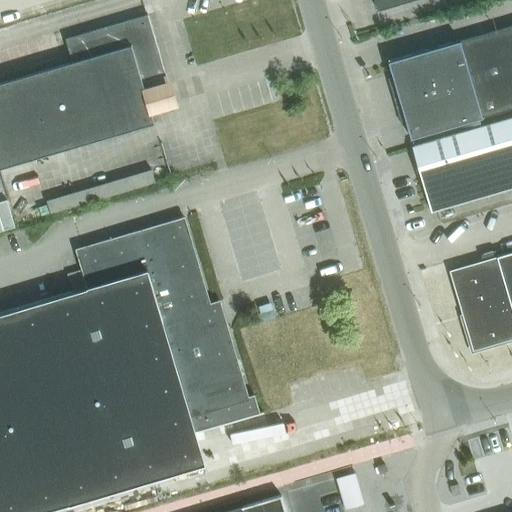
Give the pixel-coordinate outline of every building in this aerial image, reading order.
[(409,0),(373,0),(377,10),(409,0)] [(147,14),(146,14),(65,38),(71,61),(0,81),(0,166),(154,122),(142,81),(164,74),(147,14)] [(511,24),(391,60),(388,61),(410,137),(511,107),(511,24)] [(511,187),(511,116),(413,146),(417,161),(431,211),(511,187)] [(155,182),(151,169),(46,200),(49,213),(155,182)] [(6,200),(0,201),(0,220),(3,230),(14,226),(6,200)] [(11,310),(0,313),(0,511),(37,511),(68,503),(68,504),(204,464),(195,434),(195,433),(259,413),(253,395),(247,397),(228,331),(227,329),(218,332),(209,304),(209,303),(184,217),(85,246),(76,249),(82,269),(88,287),(72,291),(11,310)] [(511,251),(449,270),(464,322),(472,350),(511,338),(511,251)] [(384,464),(377,466),(379,473),(386,471),(384,464)] [(359,466),(340,470),(346,502),(365,498),(359,466)] [(448,489),(445,480),(439,481),(442,491),(448,489)] [(285,511),(280,495),(222,511),(285,511)]
